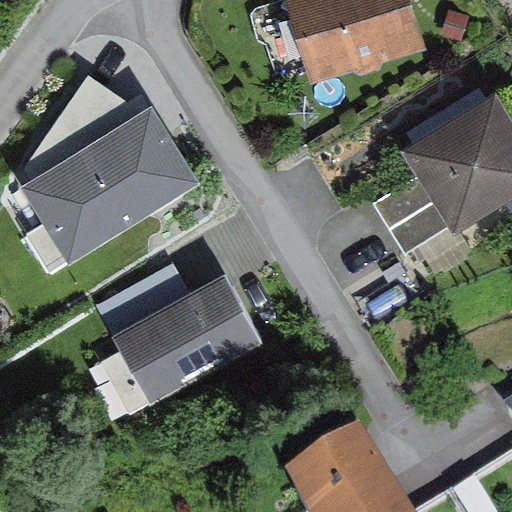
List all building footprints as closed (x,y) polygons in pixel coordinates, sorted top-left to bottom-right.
[(430,60),(413,0),(291,0),(317,91),(430,60)] [(89,76),(25,181),(144,111),(89,76)] [(511,211),(511,100),(506,90),(414,146),(470,237),(511,211)] [(144,111),(25,181),(77,268),(207,191),(155,104),(144,111)] [(451,228),(419,176),(376,202),(408,254),(451,228)] [(285,338),(240,257),(115,326),(160,408),(285,338)] [(410,511),(366,438),(286,486),(301,511),(410,511)]
